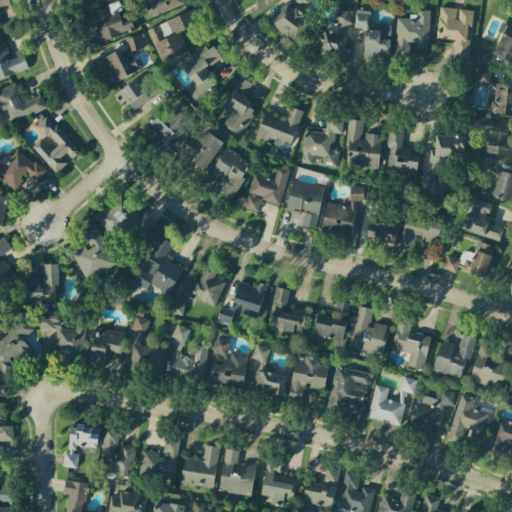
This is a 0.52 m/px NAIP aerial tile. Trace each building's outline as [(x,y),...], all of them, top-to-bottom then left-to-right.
[(142,0),(147,16),(183,5),(181,0),(142,0)] [(306,0),(287,0),(274,29),(298,41),(308,20),(299,16),(306,0)] [(91,11),(99,41),(134,31),(130,18),(122,20),(117,3),(91,11)] [(436,38),(454,40),(453,51),(468,53),(469,39),(466,39),(467,27),(471,27),(473,11),(457,9),(440,7),(436,38)] [(147,29),(161,63),(188,52),(179,31),(197,24),(192,10),(147,29)] [(368,29),(369,11),(355,10),(354,28),(368,29)] [(428,47),(429,11),(416,10),(416,17),(396,16),(394,58),(409,59),(409,47),(428,47)] [(342,57),(352,14),(337,11),(333,26),(318,22),(312,50),(342,57)] [(475,61),(489,66),(494,55),(511,62),(511,26),(501,22),(497,32),(501,33),(493,52),(481,47),(475,61)] [(390,26),(366,25),(364,59),(389,60),(390,26)] [(126,39),(129,52),(142,48),(138,35),(126,39)] [(0,39),(0,78),(28,69),(23,55),(9,59),(3,39),(0,39)] [(221,58),(211,43),(180,64),(194,85),(187,90),(193,100),(215,86),(204,70),(221,58)] [(139,70),(130,55),(124,58),(119,49),(98,60),(111,84),(139,70)] [(489,84),(491,69),(475,67),(474,82),(489,84)] [(150,100),(142,88),(149,84),(143,74),(113,95),(120,104),(125,101),(133,112),(150,100)] [(241,136),(255,111),(248,107),(251,100),(245,97),(252,84),(239,76),(218,114),(227,119),(223,126),(241,136)] [(0,89),(0,114),(4,125),(45,107),(40,96),(23,103),(15,83),(0,89)] [(492,114),(511,114),(511,84),(492,84),(492,114)] [(161,122),(155,116),(144,129),(167,150),(196,118),(179,102),(161,122)] [(264,111),(256,139),(274,145),(276,139),(292,144),(302,111),(289,107),(284,122),(272,119),(274,114),(264,111)] [(31,147),(56,173),(69,161),(67,159),(78,150),(47,115),(35,126),(45,137),(49,134),(59,144),(51,152),(40,139),(31,147)] [(337,168),(339,150),(330,149),(331,144),(334,144),(335,134),(341,134),(343,118),(327,116),(325,133),(305,131),(301,163),(312,164),(313,156),(321,157),(320,166),(337,168)] [(511,156),(511,140),(507,139),(510,122),(473,116),(471,129),(498,133),(497,138),(486,137),(484,153),(511,156)] [(378,169),(381,136),(362,134),(363,121),(349,119),(344,166),(378,169)] [(403,131),(388,129),(384,179),(415,181),(418,155),(410,154),(411,148),(402,147),(403,131)] [(223,143),(207,132),(200,141),(189,133),(172,158),(184,166),(189,158),(205,169),(223,143)] [(435,150),(430,150),(430,160),(465,161),(466,137),(435,135),(435,150)] [(230,201),(252,163),(225,147),(211,172),(226,180),(218,195),(230,201)] [(0,162),(0,179),(14,190),(25,173),(38,182),(46,171),(16,150),(5,166),(0,162)] [(253,175),(245,209),(257,212),(260,200),(280,205),(288,170),(277,167),(274,180),(253,175)] [(511,201),(511,199),(511,174),(499,171),(493,197),(511,201)] [(324,187),(292,181),(286,208),(304,212),(301,226),(315,229),(324,187)] [(323,233),(353,233),(353,201),(363,201),(363,187),(350,187),(350,205),(323,205),(323,233)] [(94,217),(113,239),(129,226),(140,239),(157,225),(146,212),(141,217),(121,194),(94,217)] [(503,227),(486,222),(491,204),(475,199),(471,213),(466,212),(461,230),(499,241),(503,227)] [(443,215),(431,213),(429,218),(406,213),(398,249),(412,252),(416,235),(425,237),(424,241),(437,244),(443,215)] [(367,241),(395,244),(397,226),(368,223),(367,241)] [(85,280),(115,264),(96,227),(83,234),(89,246),(72,254),(85,280)] [(182,268),(164,259),(172,243),(159,236),(147,259),(153,262),(147,274),(139,270),(133,283),(147,289),(149,285),(169,295),(182,268)] [(0,241),(0,279),(12,273),(2,256),(12,250),(5,239),(0,241)] [(446,256),(442,269),(458,274),(459,271),(486,279),(496,246),(477,241),(474,254),(462,250),(459,260),(446,256)] [(58,264),(42,264),(42,277),(25,277),(25,307),(55,307),(54,291),(58,291),(58,264)] [(225,282),(214,278),(218,270),(204,264),(199,278),(191,275),(183,295),(215,308),(225,282)] [(266,286),(255,283),(254,287),(239,282),(233,302),(242,305),(240,313),(256,318),(266,286)] [(289,290),(276,287),(270,326),(281,328),(281,331),(302,334),(305,311),(287,308),(289,290)] [(181,316),(187,297),(182,296),(180,302),(174,300),(170,313),(181,316)] [(312,334),(341,342),(350,304),(337,301),(333,318),(317,315),(312,334)] [(230,324),(234,310),(220,307),(217,320),(230,324)] [(382,355),(387,325),(370,323),(373,309),(358,307),(352,338),(356,339),(354,350),(382,355)] [(56,330),(53,352),(67,354),(65,363),(80,365),(85,327),(61,324),(62,318),(40,315),(38,328),(56,330)] [(33,330),(20,316),(0,335),(0,370),(4,374),(15,364),(16,365),(31,350),(22,340),(33,330)] [(146,318),(133,316),(131,330),(134,330),(129,372),(145,374),(146,366),(162,368),(165,347),(143,345),(146,318)] [(409,354),(407,366),(423,369),(430,336),(409,332),(412,320),(399,317),(392,350),(409,354)] [(206,347),(195,346),(194,358),(182,357),(185,327),(173,326),(171,346),(172,346),(168,378),(202,382),(206,347)] [(124,333),(100,328),(99,332),(93,331),(87,359),(103,362),(105,351),(120,354),(124,333)] [(475,338),(461,335),(458,345),(440,340),(433,371),(460,378),(464,363),(469,364),(475,338)] [(248,355),(228,352),(230,340),(214,337),(212,352),(223,353),(221,365),(213,364),(209,384),(242,390),(248,355)] [(468,380),(499,390),(508,363),(489,357),(492,346),(481,342),(468,380)] [(253,391),(283,396),(286,376),(264,372),(268,348),(254,345),(252,359),(258,360),(253,391)] [(324,391),(328,367),(320,366),(321,359),(304,356),(303,361),(294,360),(287,399),(300,402),(303,387),(324,391)] [(370,373),(335,367),(328,406),(350,411),(352,403),(361,404),(364,391),(354,390),(355,383),(368,385),(370,373)] [(375,385),(367,418),(399,425),(406,391),(413,392),(416,380),(403,377),(398,402),(386,399),(388,388),(375,385)] [(455,394),(441,390),(438,400),(417,394),(408,427),(437,434),(445,405),(451,407),(455,394)] [(482,435),(488,413),(472,408),(475,398),(460,394),(446,441),(461,445),(466,430),(482,435)] [(511,420),(497,417),(488,450),(498,453),(500,444),(511,447),(511,420)] [(97,448),(99,428),(71,425),(67,453),(63,452),(62,467),(76,468),(78,454),(74,454),(75,446),(97,448)] [(12,442),(12,427),(0,426),(0,459),(2,459),(2,443),(12,442)] [(132,476),(135,446),(118,444),(119,430),(105,429),(100,472),(132,476)] [(142,451),(139,475),(174,479),(179,440),(165,439),(163,454),(142,451)] [(180,484),(213,488),(218,447),(203,445),(202,460),(183,458),(180,484)] [(251,496),(255,465),(237,463),(239,451),(224,449),(219,492),(251,496)] [(261,495),(272,497),(271,504),(289,507),(294,478),(278,475),(280,465),(266,462),(261,495)] [(340,470),(327,467),(323,484),(336,487),(340,470)] [(368,511),(374,490),(358,486),(361,475),(346,471),(337,508),(353,511),(368,511)] [(68,495),(65,511),(83,511),(88,484),(65,481),(63,494),(68,495)] [(335,486),(305,483),(302,503),(332,507),(335,486)] [(0,501),(13,502),(12,487),(0,487),(0,501)] [(376,511),(409,511),(415,493),(402,489),(399,499),(382,494),(376,511)] [(109,496),(106,511),(144,511),(146,496),(119,493),(119,497),(109,496)] [(439,499),(425,495),(419,511),(442,511),(436,510),(439,499)] [(182,511),(184,506),(155,502),(153,511),(182,511)] [(191,511),(203,511),(205,504),(193,502),(191,511)]
